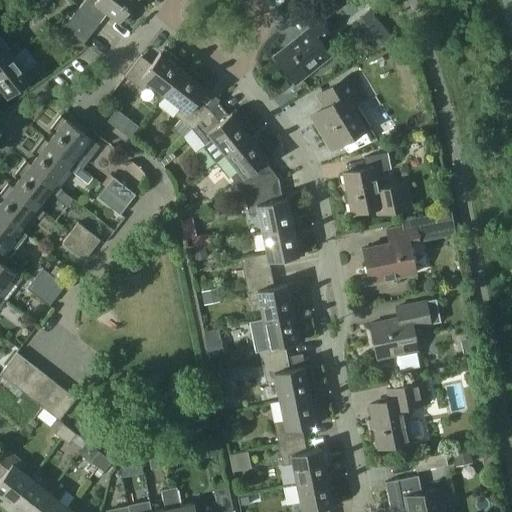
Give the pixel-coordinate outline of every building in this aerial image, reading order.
[(135,0),(84,0),(79,7),(99,23),(107,13),(123,25),(135,10),(130,8),(135,0)] [(344,0),(324,0),(315,8),(323,19),(345,1),(344,0)] [(99,23),(79,7),(71,17),(91,33),(99,23)] [(91,33),(71,17),(63,28),(83,44),(91,33)] [(320,21),(275,57),(295,82),(331,54),(322,42),(331,35),(320,21)] [(9,49),(0,37),(0,66),(14,56),(22,50),(16,43),(9,49)] [(149,82),(164,94),(183,70),(175,63),(179,59),(165,47),(152,63),(141,55),(125,75),(143,90),(149,82)] [(14,56),(0,66),(0,97),(3,101),(40,72),(34,65),(27,71),(14,56)] [(183,70),(164,94),(181,107),(175,115),(182,120),(175,130),(185,137),(210,110),(209,109),(198,99),(210,83),(196,72),(192,77),(183,70)] [(329,105),(312,115),(332,148),(365,128),(351,105),(366,96),(352,73),(317,94),(318,95),(322,92),(329,104),(329,105)] [(216,162),(225,155),(250,135),(243,127),(247,123),(236,109),(229,115),(218,101),(210,110),(185,137),(193,149),(201,143),(216,162)] [(54,133),(48,141),(72,160),(85,145),(92,151),(98,144),(61,115),(50,129),(54,133)] [(231,176),(244,193),(278,178),(265,161),(273,154),(261,140),(256,144),(250,135),(225,155),(238,170),(231,176)] [(80,166),(72,160),(48,141),(43,138),(32,152),(37,156),(31,164),(55,183),(67,167),(75,173),(80,166)] [(405,184),(379,189),(376,172),(391,169),(387,153),(364,158),(366,169),(344,173),(352,212),(376,208),(377,212),(409,206),(405,184)] [(55,183),(31,164),(26,160),(14,175),(19,179),(13,187),(37,206),(49,190),(57,196),(62,189),(55,183)] [(114,177),(106,187),(128,204),(135,194),(114,177)] [(258,212),(262,233),(293,226),(290,216),(296,215),(293,197),(282,199),(278,178),(244,193),(249,215),(258,212)] [(45,212),(37,206),(13,187),(8,183),(0,193),(0,200),(2,201),(0,203),(0,213),(19,229),(32,213),(39,219),(45,212)] [(128,204),(106,187),(98,197),(120,214),(128,204)] [(0,251),(1,252),(14,236),(22,242),(27,235),(19,229),(0,213),(0,251)] [(70,232),(92,249),(100,240),(78,222),(70,232)] [(363,249),(367,271),(370,282),(415,273),(409,243),(419,241),(415,223),(386,229),(389,243),(363,249)] [(293,226),(262,233),(266,253),(240,258),(245,279),(270,274),(268,262),(305,254),(301,237),(295,238),(293,226)] [(92,249),(70,232),(63,242),(85,259),(92,249)] [(0,297),(4,301),(22,278),(0,261),(0,297)] [(35,278),(57,295),(65,285),(43,268),(35,278)] [(259,299),(263,318),(293,312),(291,302),(297,301),(293,283),(273,287),(270,274),(245,279),(249,300),(259,299)] [(57,295),(35,278),(27,288),(49,305),(57,295)] [(418,360),(416,351),(417,351),(412,328),(439,322),(434,299),(396,307),(399,321),(389,323),(389,322),(372,325),(372,323),(370,323),(379,365),(380,364),(378,355),(393,352),(393,353),(394,353),(397,365),(401,367),(415,364),(418,360)] [(293,312),(263,318),(267,338),(257,340),(262,362),(287,356),(285,344),(305,340),(301,322),(295,323),(293,312)] [(0,373),(0,374),(10,382),(27,359),(17,352),(0,373)] [(276,381),(280,401),(310,394),(308,384),(314,383),(310,365),(290,369),(287,356),(262,362),(266,383),(276,381)] [(10,382),(20,389),(37,367),(27,359),(10,382)] [(20,389),(29,397),(46,375),(37,367),(20,389)] [(29,397),(39,404),(56,383),(46,375),(29,397)] [(406,421),(403,407),(430,401),(426,380),(386,389),(389,400),(369,404),(378,448),(421,439),(417,419),(406,421)] [(39,404),(49,412),(66,390),(56,383),(39,404)] [(76,398),(66,390),(49,412),(59,420),(76,398)] [(310,394),(280,401),(284,421),(274,423),(278,444),(304,438),(302,426),(322,422),(318,404),(312,405),(310,394)] [(55,433),(62,439),(70,429),(63,423),(55,433)] [(76,434),(70,429),(62,439),(68,444),(76,434)] [(195,442),(199,457),(218,452),(215,438),(195,442)] [(292,463),(296,483),(327,477),(324,466),(330,465),(327,447),(307,451),(304,438),(278,444),(283,465),(292,463)] [(161,455),(159,445),(147,447),(149,458),(161,455)] [(31,478),(22,471),(28,463),(9,448),(3,456),(0,459),(0,479),(0,494),(4,498),(0,502),(8,508),(31,478)] [(91,461),(98,466),(106,456),(99,451),(91,461)] [(445,452),(413,458),(416,471),(447,464),(445,452)] [(112,461),(106,456),(98,466),(104,472),(112,461)] [(37,470),(31,478),(8,508),(12,511),(16,511),(19,509),(22,511),(33,511),(55,484),(37,470)] [(417,475),(385,482),(391,511),(408,508),(409,511),(446,511),(442,487),(421,491),(417,475)] [(327,477),(296,483),(300,503),(291,505),(292,511),(329,511),(328,506),(339,504),(335,486),(329,488),(327,477)] [(62,511),(67,506),(60,501),(66,493),(55,484),(33,511),(62,511)] [(229,486),(228,486),(215,489),(219,511),(233,507),(229,486)] [(196,511),(194,503),(181,506),(177,487),(169,488),(173,511),(196,511)] [(152,511),(151,511),(173,511),(169,488),(161,490),(165,509),(152,511)] [(151,511),(152,511),(150,505),(137,508),(134,496),(126,497),(129,511),(151,511)]
